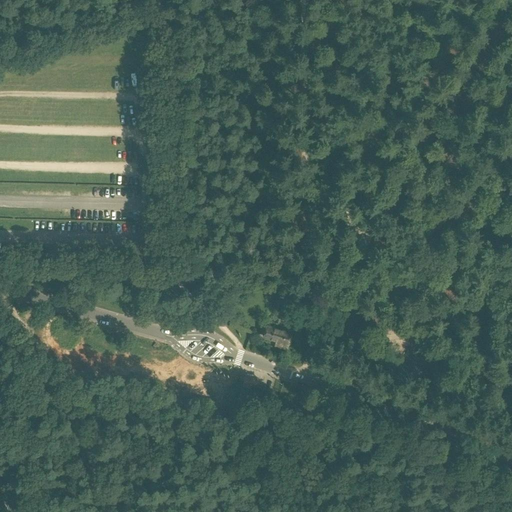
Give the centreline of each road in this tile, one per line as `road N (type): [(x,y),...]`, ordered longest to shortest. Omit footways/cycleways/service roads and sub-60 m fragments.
road 1 (unclassified): [(511,465),(286,369),(0,287)]
road 2 (unknown): [(311,379),(312,329),(356,248),(300,150),(297,0)]
road 3 (track): [(356,248),(510,0)]
road 4 (track): [(108,511),(35,339),(0,299)]
road 5 (unknown): [(0,239),(137,247)]
road 6 (unknown): [(327,405),(280,448),(261,511)]
